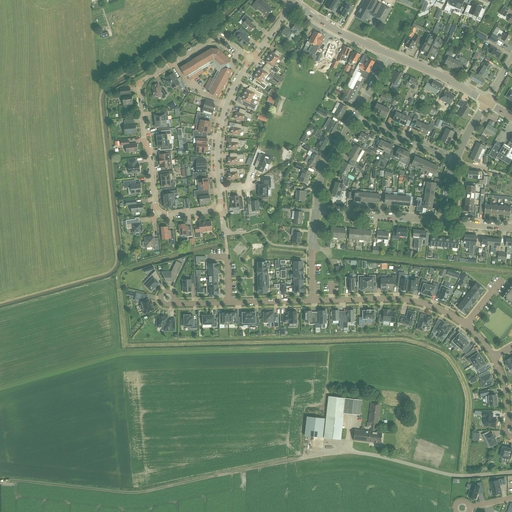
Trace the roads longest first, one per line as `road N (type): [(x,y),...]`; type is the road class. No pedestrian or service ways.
road 1 (track): [(0,481),(139,493),(343,452)]
road 2 (residential): [(221,208),(156,215),(138,82),(173,62)]
road 3 (residential): [(511,472),(454,476),(343,452)]
road 4 (residential): [(466,325),(409,299),(312,300)]
road 5 (residential): [(441,221),(315,209)]
